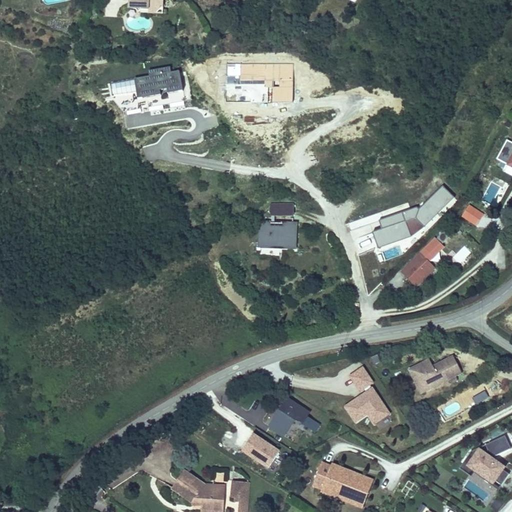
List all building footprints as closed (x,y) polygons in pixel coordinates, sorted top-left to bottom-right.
[(119,8),(135,9),(138,6),(152,7),(151,0),(114,0),(115,3),(119,8)] [(138,6),(135,9),(135,14),(154,15),(154,10),(152,10),(152,7),(138,6)] [(139,100),(148,99),(150,112),(163,109),(160,94),(168,93),(171,108),(184,106),(182,93),(183,92),(179,72),(171,73),(170,68),(149,72),(150,77),(131,81),(132,90),(112,94),(113,101),(119,108),(126,107),(128,116),(141,113),(139,100)] [(293,215),(293,203),(269,203),(269,215),(293,215)] [(258,247),(296,248),(297,221),(258,220),(258,247)] [(415,287),(435,268),(419,252),(399,271),(415,287)] [(420,393),(462,373),(453,355),(432,365),(429,357),(407,368),(420,393)] [(360,392),(374,382),(363,366),(349,375),(360,392)] [(391,413),(372,386),(344,405),(355,422),(366,415),(373,425),(391,413)] [(287,395),(268,425),(284,435),(294,419),(302,424),(310,411),(287,395)] [(298,444),(303,434),(298,432),(293,441),(298,444)] [(252,435),(240,454),(268,471),(280,451),(252,435)] [(505,467),(493,458),(496,454),(497,455),(511,448),(511,447),(506,435),(487,444),(489,449),(486,454),(479,448),(472,451),(465,462),(477,471),(484,476),(489,475),(496,480),(503,485),(510,474),(504,469),(505,467)] [(312,484),(320,488),(323,482),(345,490),(341,499),(361,507),(372,479),(331,462),(330,465),(321,461),(312,484)] [(477,471),(465,462),(461,468),(473,477),(477,471)] [(192,506),(201,506),(200,511),(223,511),(224,484),(205,483),(184,469),(171,488),(192,503),(192,506)] [(215,473),(215,481),(224,481),(224,473),(215,473)] [(238,499),(248,500),(249,482),(232,481),(231,494),(235,498),(238,499)] [(323,482),(320,488),(319,490),(341,499),(345,490),(323,482)] [(247,511),(248,500),(238,499),(237,511),(247,511)] [(499,511),(503,503),(495,499),(491,508),(499,511)]
